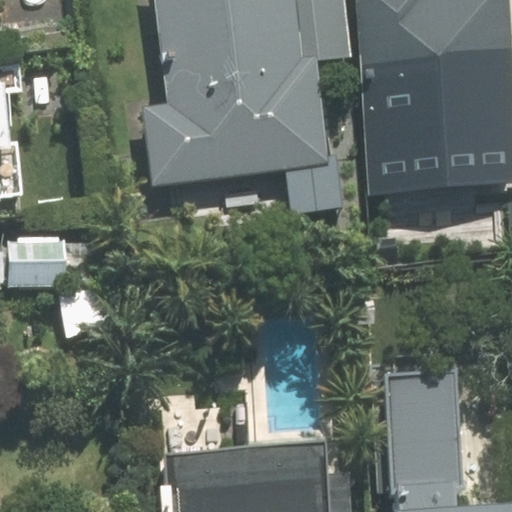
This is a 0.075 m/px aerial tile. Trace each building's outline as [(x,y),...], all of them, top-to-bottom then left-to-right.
[(139,113),(146,198),(325,183),(316,69),(345,67),(339,0),(151,0),(160,112),(139,113)] [(511,0),(356,0),(356,182),(496,182),(496,136),(511,135),(511,0)] [(67,242),(4,241),(3,293),(67,294),(67,242)] [(450,511),(445,379),(381,381),(386,511),(450,511)] [(352,511),(352,487),(318,488),(317,462),(157,465),(158,511),(352,511)]
